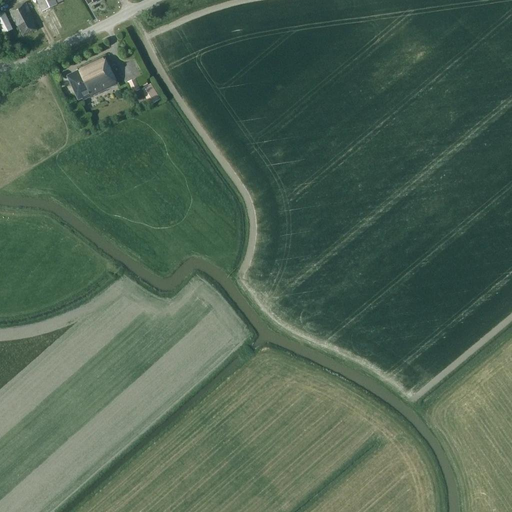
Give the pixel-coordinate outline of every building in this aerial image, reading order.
[(36,0),(42,12),(57,5),(57,3),(63,0),(62,0),(36,0)] [(25,3),(0,15),(0,35),(13,30),(10,24),(15,22),(17,27),(18,26),(23,36),(37,30),(33,22),(34,21),(25,3)] [(67,76),(78,100),(82,99),(83,100),(118,84),(104,56),(77,69),(78,71),(67,76)] [(141,90),(135,79),(127,83),(133,94),(141,90)] [(161,100),(151,84),(141,91),(151,106),(161,100)]
